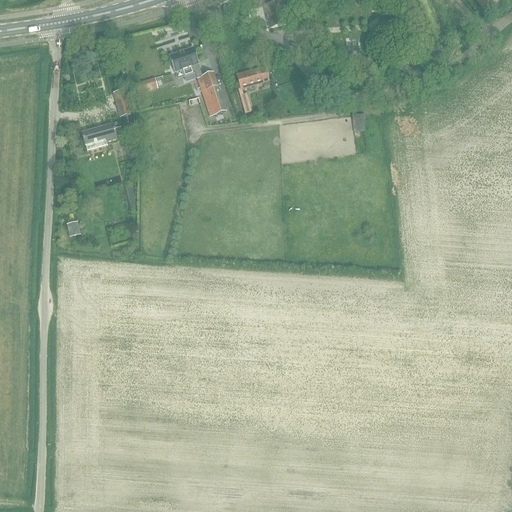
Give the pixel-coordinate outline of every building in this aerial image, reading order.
[(289,0),(263,0),(265,6),(270,29),(286,25),(283,10),(291,9),(292,8),(291,7),(289,0)] [(193,49),(169,57),(174,73),(181,71),(183,77),(194,73),(196,79),(197,79),(202,77),(200,72),(198,65),(199,65),(193,49)] [(241,90),(256,86),(263,84),(262,83),(269,82),(265,69),(259,71),(259,70),(237,76),(240,89),(241,90)] [(197,79),(210,117),(226,112),(213,73),(197,79)] [(151,80),(136,84),(139,94),(154,90),(151,80)] [(240,89),(238,90),(240,94),(245,114),(251,112),(246,95),(243,96),(242,94),(241,90),(240,89)] [(120,118),(130,115),(128,109),(129,109),(127,102),(126,102),(123,91),(114,94),(120,118)] [(364,115),(352,116),(354,133),(366,131),(364,115)] [(117,138),(123,136),(120,128),(114,130),(113,125),(81,134),(85,147),(106,141),(106,143),(117,140),(117,138)]
